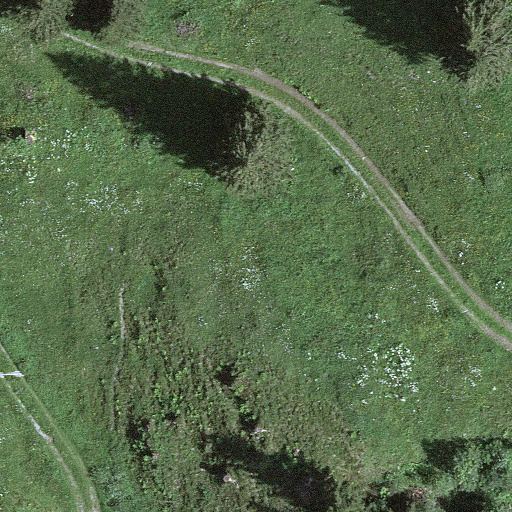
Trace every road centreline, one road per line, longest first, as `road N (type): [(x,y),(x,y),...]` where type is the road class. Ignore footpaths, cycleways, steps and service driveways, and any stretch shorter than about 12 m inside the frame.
road 1 (track): [(511,332),(488,319),(340,147),(253,85),(120,45),(17,0)]
road 2 (track): [(0,353),(86,495),(84,511)]
